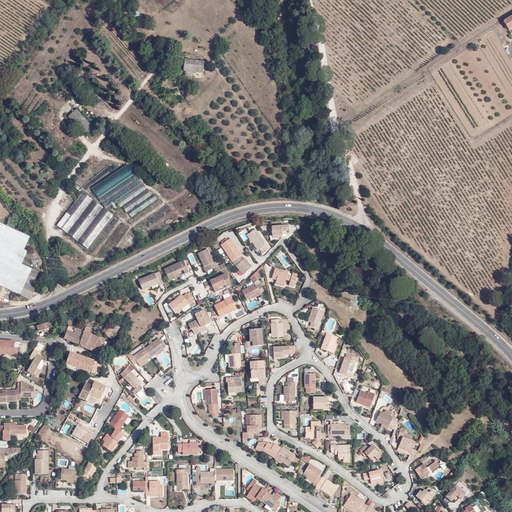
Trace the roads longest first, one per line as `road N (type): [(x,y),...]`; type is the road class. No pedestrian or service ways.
road 1 (secondary): [(511,355),(358,226),(313,208),(275,206),(226,218),(54,301),(0,314)]
road 2 (unknown): [(146,74),(50,197),(44,228),(61,298)]
road 3 (residential): [(399,497),(379,502),(271,426),(274,377),(308,359)]
road 4 (track): [(358,226),(363,216),(305,0)]
road 5 (residential): [(308,359),(289,313),(274,307),(228,329),(206,371),(183,380)]
road 6 (residential): [(180,395),(216,442),(319,511)]
road 7 (residential): [(399,497),(409,484),(406,472),(308,359)]
road 8 (residential): [(180,395),(148,418),(109,469),(98,499)]
